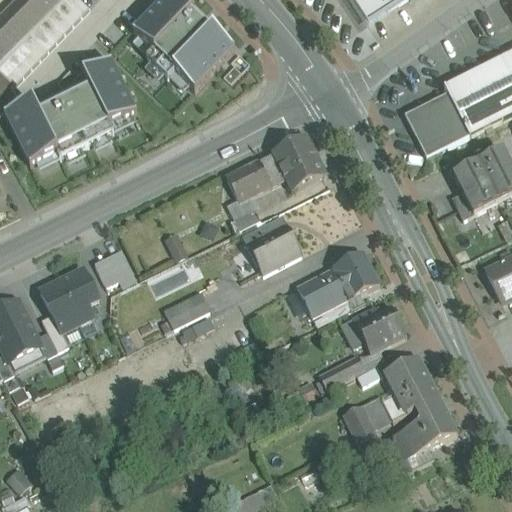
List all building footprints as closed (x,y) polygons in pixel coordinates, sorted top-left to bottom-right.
[(21,0),(0,21),(0,64),(1,66),(67,0),(21,0)] [(168,0),(133,37),(153,57),(147,64),(168,84),(174,77),(195,97),(235,55),(213,34),(210,37),(192,19),(195,16),(178,0),(168,0)] [(349,0),(368,28),(410,0),(349,0)] [(511,57),(444,92),(448,99),(469,142),(511,119),(511,57)] [(4,119),(4,120),(30,171),(57,158),(60,165),(114,138),(110,131),(137,118),(111,66),(83,80),(87,88),(37,113),(33,105),(21,110),(4,119)] [(469,142),(448,99),(405,121),(426,163),(469,142)] [(305,141),(272,157),(273,160),(285,185),(291,197),(324,180),(305,141)] [(511,173),(503,155),(478,168),(498,207),(511,200),(511,173)] [(273,160),(259,167),(271,192),(285,185),(273,160)] [(258,164),(225,180),(239,208),(271,192),(259,167),(258,164)] [(478,168),(454,181),(462,198),(473,220),(498,207),(478,168)] [(462,198),(451,203),(462,225),(473,220),(462,198)] [(280,234),(276,227),(259,235),(263,242),(254,247),(259,257),(252,261),(263,281),(302,261),(286,231),(280,234)] [(179,237),(167,243),(178,266),(190,260),(179,237)] [(106,292),(122,286),(125,292),(139,286),(126,254),(95,267),(106,292)] [(511,261),(509,255),(500,259),(504,266),(486,275),(500,304),(511,298),(511,261)] [(364,259),(332,275),(333,276),(348,307),(349,307),(380,291),(364,259)] [(148,281),(155,297),(188,283),(181,266),(148,281)] [(84,272),(38,295),(61,340),(96,323),(91,314),(102,309),(84,272)] [(333,276),(298,294),(313,325),(348,307),(333,276)] [(201,298),(165,316),(174,334),(210,317),(201,298)] [(42,353),(18,306),(0,315),(0,350),(9,369),(42,353)] [(377,319),(374,314),(352,325),(370,361),(406,343),(391,312),(377,319)] [(255,319),(240,326),(258,363),(274,355),(255,319)] [(188,346),(218,331),(212,320),(183,335),(188,346)] [(180,341),(126,368),(149,415),(150,416),(204,390),(180,341)] [(358,362),(319,382),(326,396),(365,376),(358,362)] [(418,363),(386,380),(396,401),(407,421),(439,405),(418,363)] [(126,368),(29,416),(41,440),(36,443),(47,465),(149,415),(126,368)] [(377,371),(357,382),(362,392),(383,382),(377,371)] [(310,390),(300,396),(305,406),(315,401),(310,390)] [(383,407),(382,408),(387,417),(393,428),(407,421),(396,401),(383,407)] [(381,402),(372,407),(379,422),(387,417),(382,408),(383,407),(381,402)] [(372,407),(343,421),(356,447),(374,438),(393,428),(387,417),(379,422),(372,407)] [(443,416),(403,437),(416,461),(456,440),(444,415),(443,416)] [(374,438),(356,447),(361,458),(379,449),(374,438)]
